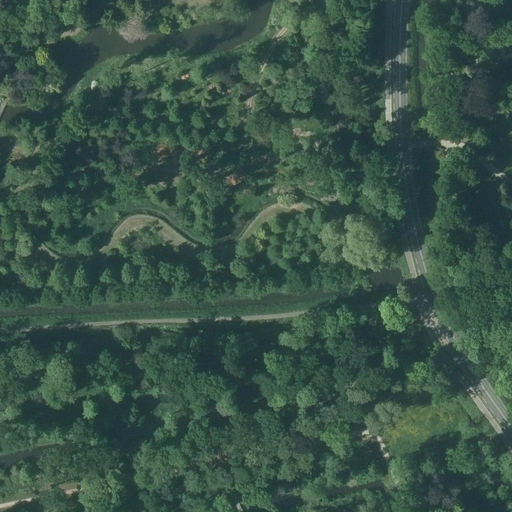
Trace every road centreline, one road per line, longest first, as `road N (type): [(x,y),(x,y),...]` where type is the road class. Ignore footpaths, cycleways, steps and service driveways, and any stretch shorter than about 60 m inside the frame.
road 1 (track): [(409,511),(378,438),(360,430),(0,506)]
road 2 (track): [(354,291),(333,224),(292,206),(273,210),(239,244),(212,252),(140,220),(100,257),(71,266),(0,250)]
road 3 (unclassified): [(436,299),(0,331)]
road 4 (track): [(31,152),(93,106),(183,124),(236,124),(270,47),(323,0)]
road 5 (secondary): [(436,299),(401,144),(401,0)]
road 6 (track): [(293,157),(188,173),(149,169),(74,186),(31,178)]
road 7 (secondary): [(511,426),(472,371),(436,299)]
road 8 (track): [(364,147),(375,227),(333,224)]
